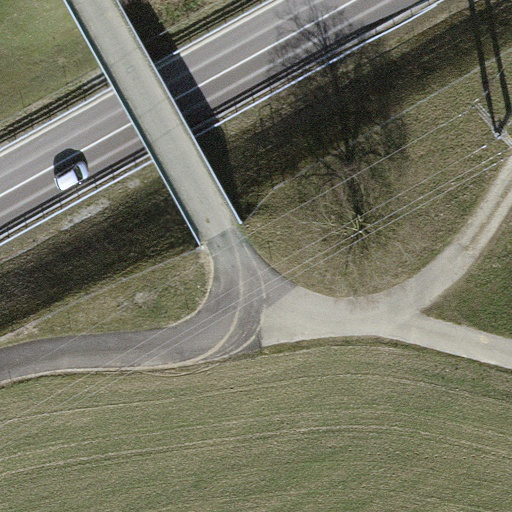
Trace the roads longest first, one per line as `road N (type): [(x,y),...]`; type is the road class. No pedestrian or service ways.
road 1 (unclassified): [(0,367),(47,353),(156,344),(270,314),(95,0)]
road 2 (primary): [(0,200),(366,0)]
road 3 (track): [(270,314),(377,318),(511,353)]
road 4 (track): [(377,318),(449,264),(511,167)]
